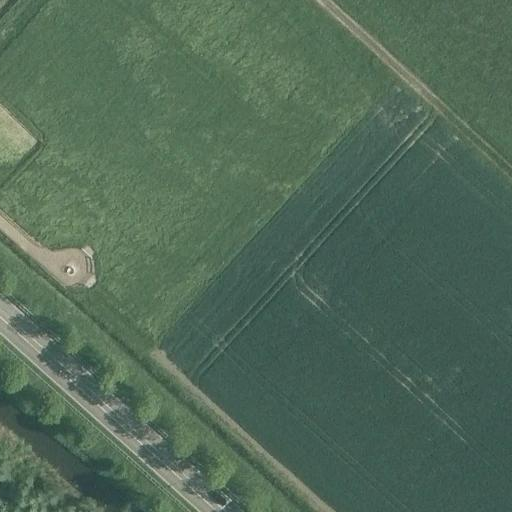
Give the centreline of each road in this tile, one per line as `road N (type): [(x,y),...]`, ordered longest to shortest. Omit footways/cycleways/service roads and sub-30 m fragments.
road 1 (secondary): [(222,511),(0,313)]
road 2 (track): [(511,171),(320,0)]
